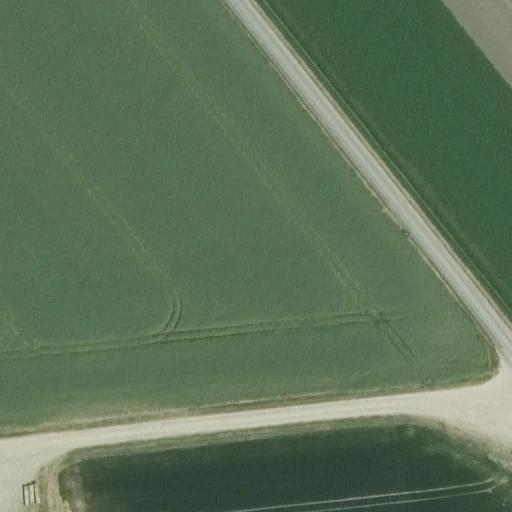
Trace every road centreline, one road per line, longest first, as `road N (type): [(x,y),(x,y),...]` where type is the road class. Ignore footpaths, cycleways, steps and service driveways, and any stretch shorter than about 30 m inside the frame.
road 1 (track): [(511,396),(0,444)]
road 2 (unclassified): [(511,349),(238,0)]
